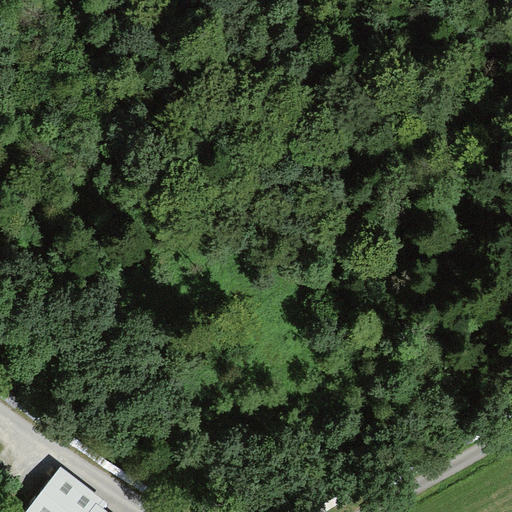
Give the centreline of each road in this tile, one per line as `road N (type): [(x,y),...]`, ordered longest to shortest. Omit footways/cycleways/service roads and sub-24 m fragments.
road 1 (track): [(157,511),(0,403)]
road 2 (track): [(511,429),(357,511)]
